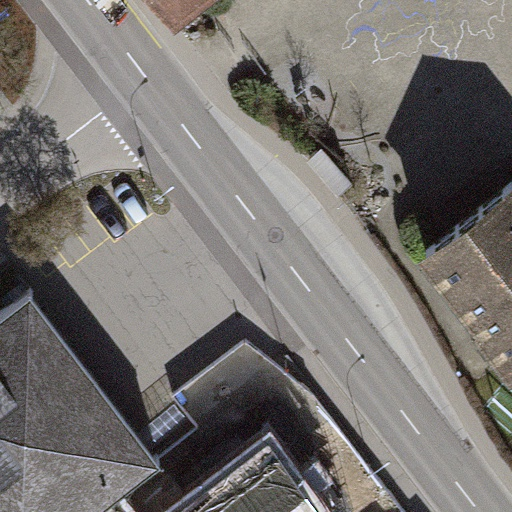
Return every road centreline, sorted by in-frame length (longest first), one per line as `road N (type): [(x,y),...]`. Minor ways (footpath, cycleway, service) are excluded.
road 1 (secondary): [(475,511),(153,85)]
road 2 (residential): [(153,85),(0,201)]
